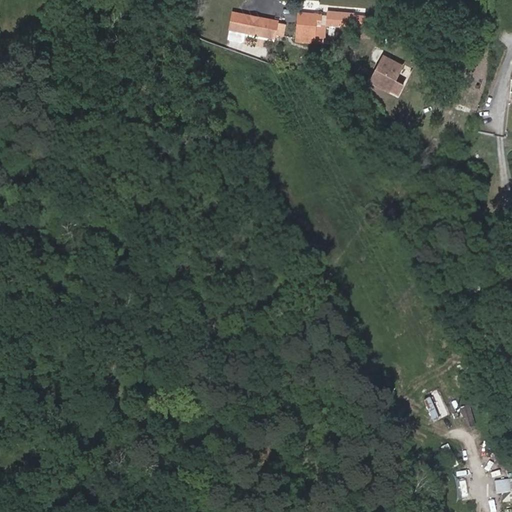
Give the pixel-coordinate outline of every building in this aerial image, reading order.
[(363,27),(364,11),(328,9),(327,25),(363,27)] [(285,33),(287,22),(278,20),(279,17),(250,11),(246,29),(272,34),(277,31),(285,33)] [(320,40),(325,17),(303,12),(298,36),(320,40)] [(403,34),(394,34),(394,46),(403,45),(403,34)] [(391,90),(401,67),(382,59),(372,82),(391,90)] [(433,420),(448,415),(439,393),(424,399),(433,420)] [(504,492),(504,499),(510,499),(510,479),(496,479),(496,492),(504,492)]
